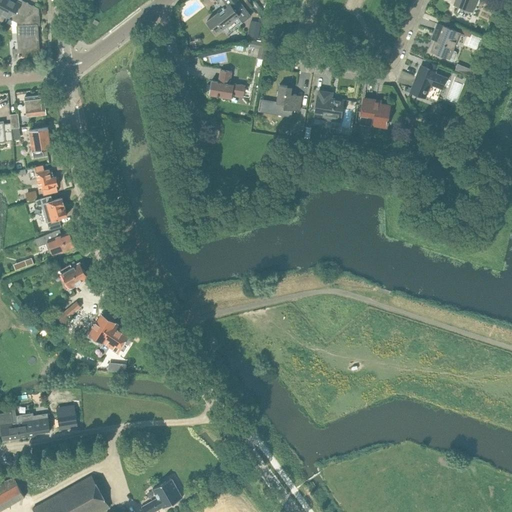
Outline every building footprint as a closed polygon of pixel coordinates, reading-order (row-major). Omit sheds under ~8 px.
[(16,0),(16,1),(15,0),(0,0),(0,13),(9,18),(12,11),(25,18),(38,8),(22,0),(16,0)] [(222,7),(224,8),(207,21),(216,33),(239,15),(237,12),(243,7),(238,0),(218,0),(223,6),(222,7)] [(474,16),(477,7),(480,0),(455,0),(454,4),(460,6),(457,13),(466,16),(470,18),(471,15),(474,16)] [(40,25),(39,8),(38,8),(25,18),(12,11),(9,18),(18,22),(19,48),(12,49),(13,57),(39,55),(37,26),(40,25)] [(257,36),(260,23),(254,21),(253,24),(250,24),(248,34),(257,36)] [(439,34),(432,51),(441,55),(447,57),(446,59),(452,61),(455,60),(458,54),(456,51),(453,50),(454,45),(460,33),(451,29),(447,27),(438,24),(434,32),(439,34)] [(266,49),(267,43),(250,40),(249,46),(266,49)] [(435,73),(438,65),(432,64),(430,69),(421,65),(411,91),(436,102),(446,78),(435,73)] [(230,84),(232,71),(221,70),(219,77),(221,78),(220,82),(211,81),(212,81),(210,93),(209,93),(209,94),(217,95),(217,96),(219,96),(232,98),(233,95),(243,97),(245,86),(234,84),(233,85),(230,84)] [(300,111),(302,95),(291,94),(292,87),(280,85),(278,94),(277,102),(273,102),(271,111),(273,111),(273,112),(286,114),(286,109),(300,111)] [(340,121),(340,118),(342,110),(343,101),(328,98),(329,92),(319,91),(320,88),(319,88),(319,91),(317,100),(314,117),(340,121)] [(45,105),(44,94),(25,96),(26,107),(27,116),(46,114),(45,105)] [(386,127),(388,115),(390,105),(376,103),(376,100),(364,98),(363,107),(362,114),(362,116),(361,116),(359,125),(371,127),(373,118),(376,119),(375,125),(386,127)] [(20,127),(18,113),(10,114),(11,123),(12,128),(20,127)] [(39,128),(29,130),(32,151),(34,157),(44,156),(43,149),(51,148),(51,146),(53,144),(53,140),(50,139),(48,127),(39,128)] [(45,170),(44,165),(35,167),(40,189),(48,187),(59,185),(57,176),(54,176),(53,171),(50,171),(49,169),(45,170)] [(42,198),(36,200),(38,205),(43,204),(48,222),(57,220),(60,219),(61,217),(66,216),(67,214),(66,211),(64,210),(62,210),(61,206),(63,205),(64,203),(63,198),(61,198),(53,200),(51,195),(42,198)] [(45,235),(35,238),(38,246),(46,243),(50,253),(51,253),(52,253),(53,254),(57,253),(67,249),(74,246),(69,232),(62,235),(56,237),(54,231),(45,235)] [(31,258),(24,261),(26,267),(33,264),(31,258)] [(89,277),(80,262),(72,266),(71,264),(60,269),(70,288),(80,282),(89,277)] [(62,324),(69,319),(68,316),(81,306),(77,302),(57,317),(62,324)] [(105,315),(102,314),(96,322),(91,332),(120,350),(125,342),(128,344),(134,335),(114,322),(114,321),(111,319),(112,319),(112,317),(108,314),(106,314),(105,315)] [(54,345),(58,341),(43,326),(39,330),(54,345)] [(75,405),(57,407),(59,423),(77,421),(75,405)] [(20,437),(16,415),(15,406),(10,407),(11,411),(0,413),(0,423),(3,440),(20,437)] [(36,432),(43,431),(50,430),(48,413),(38,415),(38,417),(34,417),(33,412),(16,415),(20,437),(36,435),(36,432)] [(106,511),(111,510),(97,484),(92,475),(33,508),(34,511),(106,511)] [(0,511),(24,497),(14,478),(0,482),(0,511)] [(164,508),(174,502),(182,497),(172,478),(153,488),(158,497),(142,506),(145,511),(152,511),(163,506),(164,508)]
